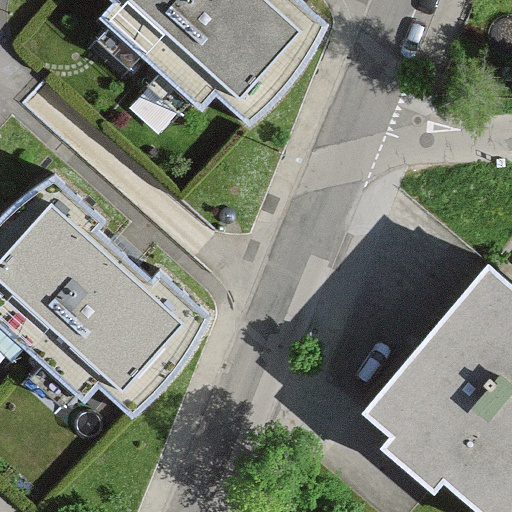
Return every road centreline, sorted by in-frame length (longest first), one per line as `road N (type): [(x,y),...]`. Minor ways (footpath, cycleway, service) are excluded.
road 1 (residential): [(354,127),(197,511)]
road 2 (residential): [(511,135),(402,138),(354,127)]
road 3 (residential): [(405,0),(354,127)]
